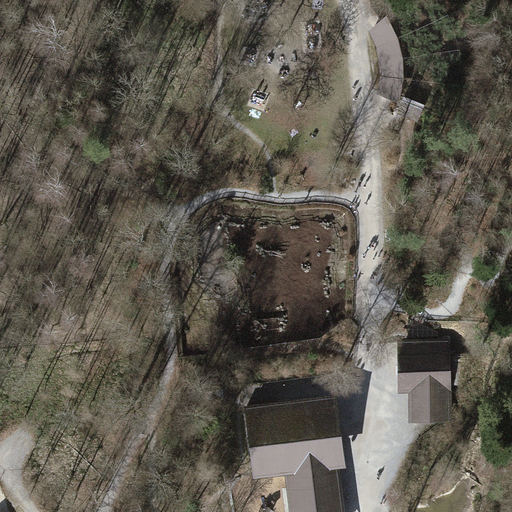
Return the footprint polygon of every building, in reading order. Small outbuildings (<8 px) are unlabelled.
[(376,27),(370,33),(377,47),(380,61),(382,75),(379,90),(387,94),(396,97),(400,80),(399,60),(394,42),(384,20),(376,27)] [(403,101),(399,114),(419,121),(424,109),(403,101)] [(282,312),(245,317),(250,348),(250,354),(287,349),(286,344),(282,312)] [(446,340),(405,341),(405,362),(405,386),(414,386),(415,417),(447,416),(446,340)] [(344,462),(336,400),(248,411),(256,473),(287,469),(338,463),(344,462)] [(343,511),(338,463),(287,469),(292,511),(343,511)]
